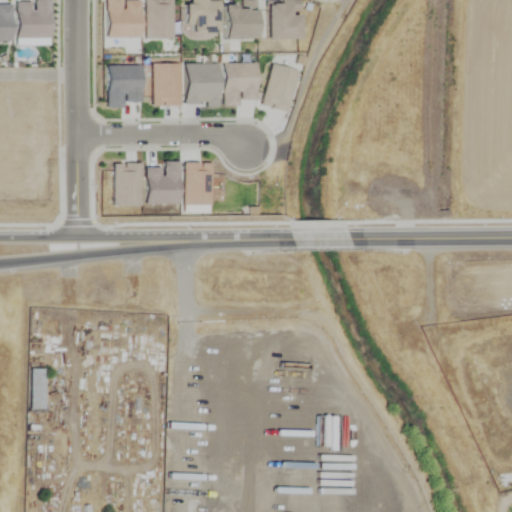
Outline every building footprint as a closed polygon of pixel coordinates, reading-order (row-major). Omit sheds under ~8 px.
[(182,0),(182,26),(188,26),(188,35),(214,34),(214,0),(182,0)] [(252,0),(237,0),(238,6),(221,6),(221,38),(253,38),(252,0)] [(296,0),(275,0),(276,4),(263,4),(263,40),(296,40),(296,0)] [(43,369),(27,369),(27,411),(43,411),(43,369)] [(345,460),(340,498),(318,495),(322,458),(345,460)] [(348,505),(347,511),(305,511),(307,500),(348,505)]
